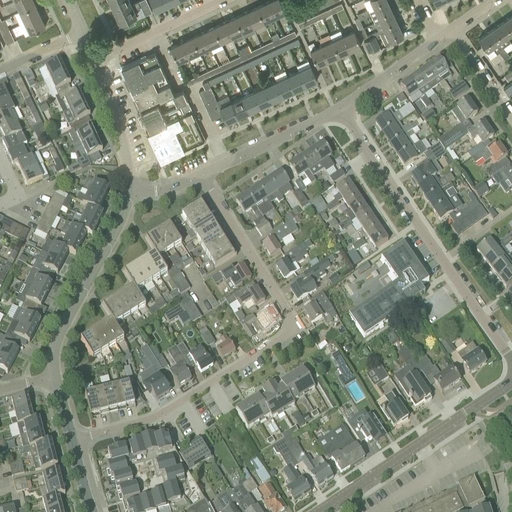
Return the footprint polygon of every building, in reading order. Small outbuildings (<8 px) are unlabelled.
[(17,0),(15,1),(20,12),(35,5),(32,0),(17,0)] [(113,8),(115,13),(131,6),(131,5),(128,0),(113,0),(110,2),(110,3),(108,3),(111,9),(113,8)] [(131,6),(115,13),(115,14),(114,15),(116,20),(118,20),(120,25),(136,17),(133,11),(140,8),(144,16),(152,12),(145,0),(141,0),(131,5),(131,6)] [(164,0),(150,0),(155,11),(167,5),(164,0)] [(285,13),(279,0),(272,0),(267,2),(274,18),(285,13)] [(310,0),(307,2),(312,12),(318,10),(313,0),(310,0)] [(313,0),(318,10),(324,7),(320,0),(313,0)] [(369,0),(375,10),(388,3),(386,0),(369,0)] [(267,2),(256,7),(263,23),(274,18),(267,2)] [(302,4),(307,15),(312,12),(307,2),(302,4)] [(332,13),(343,8),(341,3),(330,9),(332,13)] [(388,3),(375,10),(380,20),(393,14),(388,3)] [(296,7),(301,18),(307,15),(302,4),(296,7)] [(19,25),(25,22),(40,15),(35,5),(20,12),(14,14),(19,25)] [(256,7),(246,12),(253,28),(263,23),(256,7)] [(290,10),(291,10),(295,20),(301,18),(296,7),(290,10)] [(322,18),(332,13),(330,9),(319,14),(322,18)] [(365,18),(371,15),(368,9),(362,12),(365,18)] [(246,12),(235,17),(242,33),(244,37),(255,32),(253,28),(246,12)] [(359,20),(365,18),(362,12),(357,14),(359,20)] [(322,18),(319,14),(309,19),(311,23),(322,18)] [(385,31),(398,25),(393,14),(380,20),(374,23),(378,31),(372,33),(375,39),(381,37),(379,34),(385,31)] [(45,27),(40,15),(25,22),(30,34),(45,27)] [(242,33),(235,17),(224,23),(232,38),(234,42),(238,40),(236,36),(242,33)] [(0,31),(1,33),(9,30),(4,19),(1,21),(0,21),(0,31)] [(297,24),(300,29),(311,23),(309,19),(297,24)] [(506,38),(511,33),(511,25),(508,19),(498,26),(506,38)] [(224,23),(214,28),(221,43),(225,41),(232,38),(224,23)] [(398,25),(385,31),(390,42),(404,36),(398,25)] [(500,49),(503,47),(510,43),(506,38),(498,26),(488,33),(500,49)] [(210,48),(221,43),(214,28),(203,33),(210,48)] [(360,29),(365,40),(368,39),(367,36),(366,33),(364,28),(360,29)] [(14,41),(9,30),(1,33),(6,45),(14,41)] [(354,31),(343,36),(350,51),(361,46),(354,31)] [(294,32),(283,37),(285,42),(296,37),(294,32)] [(192,38),(200,53),(210,48),(203,33),(192,38)] [(368,39),(365,40),(364,41),(369,52),(379,47),(375,39),(372,33),(367,36),(368,39)] [(500,49),(488,33),(478,40),(487,52),(485,53),(490,59),(499,53),(498,51),(500,49)] [(332,41),(339,56),(350,51),(343,36),(332,41)] [(273,42),(272,42),(275,47),(285,42),(283,37),(273,42)] [(182,43),(189,58),(200,53),(192,38),(182,43)] [(288,49),(299,43),(298,39),(286,45),(288,49)] [(328,61),(339,56),(332,41),(321,46),(328,61)] [(275,47),(272,42),(262,47),(264,52),(275,47)] [(171,48),(178,63),(189,58),(182,43),(171,48)] [(511,45),(510,43),(503,47),(506,52),(511,48),(511,45)] [(277,54),(288,49),(286,45),(275,50),(277,54)] [(248,46),(237,51),(240,57),(251,52),(248,46)] [(310,51),(317,66),(328,61),(321,46),(310,51)] [(262,47),(251,52),(253,57),(264,52),(262,47)] [(499,53),(501,56),(506,52),(503,47),(500,49),(498,51),(499,53)] [(275,50),(264,55),(266,59),(277,54),(275,50)] [(243,61),(253,57),(251,52),(240,57),(243,61)] [(503,59),(505,60),(505,61),(507,59),(510,57),(506,52),(501,56),(503,59)] [(121,69),(140,110),(174,94),(155,53),(121,69)] [(501,56),(499,53),(490,59),(494,65),(503,59),(501,56)] [(253,61),(254,65),(266,59),(264,55),(253,61)] [(221,60),(223,65),(219,67),(221,71),(232,66),(230,62),(227,56),(221,60)] [(243,61),(240,57),(230,62),(232,66),(243,61)] [(50,60),(42,64),(45,69),(52,65),(50,60)] [(439,60),(429,67),(441,83),(443,82),(451,77),(439,60)] [(50,80),(65,73),(60,61),(52,65),(45,69),(49,77),(50,80)] [(243,70),(254,65),(253,61),(241,66),(243,70)] [(298,70),(305,86),(317,80),(310,65),(298,70)] [(241,66),(230,71),(232,75),(243,70),(241,66)] [(219,67),(208,72),(211,76),(221,71),(219,67)] [(431,90),(439,85),(442,89),(446,87),(443,82),(441,83),(429,67),(420,73),(431,90)] [(294,91),(305,86),(298,70),(287,76),(294,91)] [(230,71),(219,77),(221,80),(232,75),(230,71)] [(198,77),(200,81),(211,76),(208,72),(198,77)] [(50,80),(44,83),(52,100),(56,98),(58,97),(59,97),(61,96),(61,95),(69,92),(66,86),(71,84),(65,73),(50,80)] [(420,73),(410,80),(418,92),(421,97),(424,95),(427,100),(428,100),(435,95),(431,90),(420,73)] [(276,81),(283,96),(294,91),(287,76),(276,81)] [(198,77),(187,82),(189,86),(200,81),(198,77)] [(219,77),(211,80),(208,82),(210,86),(221,80),(219,77)] [(15,83),(20,92),(21,94),(26,91),(21,80),(15,83)] [(410,80),(400,87),(412,104),(419,99),(419,98),(421,97),(418,92),(410,80)] [(0,103),(9,99),(3,87),(8,85),(6,81),(0,83),(0,103)] [(276,81),(265,86),(272,101),(283,96),(276,81)] [(511,93),(511,83),(503,89),(508,96),(511,93)] [(265,86),(254,92),(261,107),(272,101),(265,86)] [(210,87),(205,90),(199,93),(201,98),(213,93),(210,87)] [(449,94),(453,100),(463,93),(459,87),(449,94)] [(61,96),(59,97),(62,102),(64,101),(69,112),(85,105),(79,94),(75,96),(72,90),(69,92),(61,95),(61,96)] [(21,94),(24,101),(30,99),(26,91),(21,94)] [(174,94),(140,110),(145,121),(187,101),(182,91),(174,94)] [(261,107),(254,92),(242,97),(250,112),(261,107)] [(201,98),(204,104),(215,98),(213,93),(201,98)] [(424,95),(421,97),(419,98),(419,99),(422,103),(427,100),(424,95)] [(242,97),(231,102),(238,117),(250,112),(242,97)] [(218,104),(215,98),(204,104),(207,109),(218,104)] [(9,99),(0,103),(0,117),(11,112),(11,113),(15,111),(9,99)] [(231,102),(229,99),(218,104),(221,110),(223,115),(227,123),(238,117),(231,102)] [(426,108),(428,107),(430,110),(433,108),(431,105),(427,100),(422,103),(426,108)] [(192,110),(187,101),(145,121),(150,130),(183,114),(192,110)] [(450,112),(455,119),(459,125),(476,113),(467,101),(456,108),(450,112)] [(32,116),(36,114),(31,103),(26,105),(27,109),(29,108),(32,116)] [(49,111),(46,103),(38,107),(41,114),(49,111)] [(207,109),(209,115),(221,110),(218,104),(207,109)] [(72,131),(73,131),(85,125),(88,124),(86,118),(90,116),(85,105),(69,112),(64,115),(72,131)] [(382,134),(383,134),(399,124),(398,123),(414,112),(409,105),(393,116),(389,110),(384,114),(386,116),(375,124),(382,134)] [(0,129),(1,131),(16,123),(22,120),(17,109),(15,111),(11,113),(11,112),(0,117),(0,129)] [(183,114),(150,130),(164,160),(206,141),(192,110),(183,114)] [(212,121),(223,115),(221,110),(209,115),(212,121)] [(435,116),(430,110),(420,116),(425,123),(435,116)] [(41,124),(36,114),(32,116),(37,127),(41,124)] [(52,121),(46,123),(49,130),(55,127),(52,121)] [(21,135),(16,123),(1,131),(6,142),(21,135)] [(390,145),(415,129),(418,127),(416,123),(410,126),(409,124),(402,129),(399,124),(383,134),(390,145)] [(481,145),(484,142),(492,137),(483,124),(466,135),(471,142),(477,138),(481,145)] [(72,131),(68,133),(73,144),(79,142),(81,147),(97,140),(91,129),(87,130),(85,125),(73,131),(72,131)] [(446,134),(437,141),(439,144),(441,146),(461,131),(458,126),(446,134)] [(42,138),(47,136),(44,129),(39,131),(42,138)] [(413,145),(409,139),(414,136),(414,135),(418,133),(415,129),(390,145),(397,156),(413,145)] [(444,151),(453,145),(465,137),(461,131),(441,146),(443,149),(444,151)] [(23,147),(26,145),(21,135),(6,142),(2,143),(8,155),(23,147)] [(46,145),(51,143),(47,136),(42,138),(46,145)] [(79,164),(81,169),(90,165),(87,158),(102,151),(97,140),(81,147),(73,151),(79,164)] [(414,146),(413,145),(397,156),(398,157),(397,157),(404,168),(416,159),(423,155),(427,152),(420,142),(414,146)] [(499,172),(504,169),(509,165),(504,159),(506,158),(498,146),(497,146),(494,142),(484,149),(471,158),(475,165),(481,160),(483,163),(491,158),(495,165),(484,172),(489,179),(490,178),(499,172)] [(311,152),(323,170),(325,173),(334,167),(328,158),(330,156),(322,144),(311,152)] [(443,149),(441,146),(439,144),(427,152),(423,155),(426,160),(443,149)] [(471,158),(484,149),(481,145),(468,154),(471,158)] [(13,166),(16,164),(28,159),(23,147),(8,155),(13,166)] [(426,160),(430,165),(435,162),(446,154),(444,151),(443,149),(426,160)] [(58,158),(54,151),(50,154),(53,160),(58,158)] [(312,177),(323,170),(311,152),(300,159),(312,177)] [(28,159),(16,164),(22,176),(37,168),(37,167),(43,165),(38,153),(31,156),(32,157),(28,159)] [(53,160),(56,167),(53,168),(56,174),(64,170),(58,158),(53,160)] [(289,167),(294,175),(297,179),(303,174),(310,185),(315,181),(312,177),(300,159),(289,167)] [(417,188),(418,188),(435,177),(442,172),(435,162),(430,165),(423,170),(419,172),(411,178),(412,180),(410,181),(414,187),(416,186),(417,188)] [(70,175),(81,169),(79,164),(68,170),(70,175)] [(37,168),(22,176),(27,187),(42,179),(37,168)] [(511,169),(506,173),(504,169),(499,172),(490,178),(496,187),(505,181),(510,188),(511,187),(511,169)] [(340,171),(332,176),(329,178),(333,184),(344,176),(340,171)] [(280,172),(269,179),(277,192),(281,197),(292,190),(288,184),(280,172)] [(435,177),(418,188),(426,199),(447,185),(443,179),(438,182),(435,177)] [(88,193),(103,200),(109,189),(89,179),(83,190),(88,193)] [(269,179),(258,187),(267,201),(273,197),(278,204),(283,201),(281,198),(281,197),(277,192),(269,179)] [(298,190),(300,194),(306,190),(299,180),(294,183),(298,190)] [(338,194),(333,198),(335,201),(335,200),(337,203),(342,200),(354,192),(348,182),(339,187),(335,190),(338,194)] [(324,184),(319,187),(323,193),(328,189),(324,184)] [(453,188),(450,184),(447,185),(426,199),(433,210),(449,200),(455,196),(451,190),(453,188)] [(472,190),(478,199),(488,193),(482,184),(472,190)] [(267,201),(258,187),(246,194),(258,212),(261,215),(268,211),(269,213),(273,210),(270,204),(269,205),(267,201)] [(308,205),(300,194),(298,190),(293,194),(303,209),(308,205)] [(354,192),(342,200),(349,210),(361,202),(354,192)] [(98,211),(103,200),(88,193),(85,198),(79,195),(76,200),(83,204),(88,206),(98,211)] [(253,215),(258,212),(246,194),(235,202),(243,215),(250,210),(253,215)] [(65,201),(66,200),(54,195),(52,200),(63,205),(65,201)] [(475,201),(476,200),(472,195),(467,198),(471,204),(475,201)] [(319,215),(327,210),(325,207),(319,197),(312,201),(315,205),(313,206),(319,215)] [(52,200),(49,205),(60,210),(62,208),(62,207),(63,205),(52,200)] [(334,209),(339,206),(335,200),(335,201),(330,204),(334,209)] [(457,211),(449,200),(433,210),(434,211),(433,212),(440,222),(457,211)] [(479,207),(475,201),(471,204),(459,212),(463,218),(465,217),(470,214),(475,210),(479,207)] [(349,210),(355,220),(367,212),(361,202),(349,210)] [(181,216),(186,223),(206,211),(201,203),(181,216)] [(329,213),(334,209),(330,204),(325,207),(327,210),(329,213)] [(47,210),(58,216),(60,210),(49,205),(47,210)] [(82,218),(97,225),(103,214),(98,211),(88,206),(82,218)] [(481,220),(486,216),(479,207),(475,210),(481,220)] [(301,213),(298,208),(291,212),(295,217),(301,213)] [(44,215),(55,221),(58,216),(47,210),(44,215)] [(470,214),(476,223),(481,220),(475,210),(470,214)] [(186,223),(191,231),(211,218),(206,211),(186,223)] [(367,212),(355,220),(362,230),(374,221),(367,212)] [(295,218),(292,213),(286,217),(288,222),(295,218)] [(465,217),(472,226),(476,223),(470,214),(465,217)] [(41,220),(53,226),(55,221),(44,215),(41,220)] [(299,216),(294,219),(298,225),(303,221),(299,216)] [(257,220),(252,223),(255,228),(254,228),(257,233),(267,226),(261,217),(257,220)] [(460,220),(467,230),(472,226),(465,217),(463,218),(460,220)] [(71,226),(87,234),(92,236),(97,225),(82,218),(80,223),(74,220),(71,225),(71,226)] [(216,226),(211,218),(191,231),(195,239),(216,226)] [(8,221),(3,219),(0,224),(0,231),(2,233),(8,221)] [(39,225),(50,231),(53,226),(41,220),(39,225)] [(347,229),(352,225),(349,220),(344,224),(347,229)] [(467,230),(460,220),(455,224),(462,233),(467,230)] [(2,233),(4,234),(7,235),(13,224),(8,221),(2,233)] [(270,258),(278,252),(279,252),(276,247),(282,243),(281,241),(297,231),(291,221),(269,235),(272,239),(262,245),(270,258)] [(374,221),(362,230),(368,239),(381,231),(374,221)] [(66,237),(81,245),(87,234),(71,226),(71,225),(66,223),(60,234),(66,237)] [(174,250),(181,245),(171,228),(168,223),(160,228),(174,250)] [(12,238),(18,227),(13,224),(7,235),(12,238)] [(340,230),(342,232),(347,229),(344,224),(338,227),(340,230)] [(450,227),(457,237),(462,233),(455,224),(450,227)] [(36,231),(47,236),(50,231),(39,225),(36,231)] [(200,246),(221,234),(216,226),(195,239),(200,246)] [(271,231),(267,226),(257,233),(261,238),(271,231)] [(23,229),(18,227),(12,238),(17,241),(23,229)] [(160,228),(153,233),(166,254),(174,250),(160,228)] [(17,241),(22,243),(28,232),(23,229),(17,241)] [(375,250),(379,247),(387,241),(381,231),(368,239),(375,250)] [(145,238),(154,252),(158,259),(166,254),(153,233),(145,238)] [(205,254),(225,241),(221,234),(200,246),(205,254)] [(76,255),(81,245),(66,237),(61,247),(61,248),(68,252),(76,255)] [(365,245),(362,240),(357,243),(360,249),(365,245)] [(475,251),(483,261),(497,250),(489,240),(475,251)] [(48,256),(48,255),(63,263),(68,252),(61,248),(61,247),(54,244),(47,241),(42,252),(48,256)] [(210,262),(230,249),(225,241),(205,254),(210,262)] [(312,246),(309,241),(291,252),(291,251),(282,257),(285,262),(276,268),(283,280),(299,270),(296,265),(303,260),(300,255),(307,251),(307,250),(312,246)] [(504,241),(499,245),(501,247),(497,250),(483,261),(490,270),(509,256),(503,249),(508,246),(504,241)] [(355,252),(360,249),(357,243),(352,247),(353,249),(355,252)] [(397,283),(348,317),(363,339),(413,305),(412,303),(425,294),(424,293),(424,294),(419,287),(428,281),(403,244),(381,259),(397,283)] [(190,245),(185,248),(189,253),(194,250),(190,245)] [(230,249),(210,262),(215,269),(235,257),(230,249)] [(354,266),(362,261),(358,256),(355,252),(353,249),(346,254),(354,266)] [(14,262),(17,255),(12,252),(9,260),(14,262)] [(41,252),(33,268),(51,277),(53,272),(57,274),(63,263),(48,255),(48,256),(42,252),(41,252)] [(146,257),(159,279),(167,274),(158,259),(154,252),(146,257)] [(18,262),(23,264),(25,265),(28,260),(21,256),(18,262)] [(297,302),(306,297),(307,296),(316,290),(313,285),(319,281),(318,280),(325,276),(323,272),(330,268),(328,264),(334,261),(332,256),(319,264),(311,269),(302,275),(305,280),(289,290),(297,302)] [(509,256),(490,270),(498,279),(511,268),(511,259),(509,256)] [(138,262),(151,283),(159,279),(146,257),(138,262)] [(180,260),(182,264),(185,268),(193,264),(190,259),(187,261),(185,257),(180,260)] [(179,259),(172,264),(174,269),(177,273),(179,272),(185,268),(182,264),(180,260),(179,259)] [(131,266),(144,288),(151,283),(138,262),(131,266)] [(367,263),(357,270),(360,275),(370,268),(367,263)] [(123,271),(132,286),(136,293),(144,288),(131,266),(123,271)] [(7,277),(10,270),(5,267),(2,274),(7,277)] [(234,273),(230,267),(219,274),(211,279),(215,286),(222,281),(225,285),(230,282),(235,290),(241,286),(241,285),(250,279),(243,267),(234,273)] [(51,277),(33,268),(24,285),(46,296),(52,285),(48,282),(51,277)] [(511,268),(498,279),(505,289),(511,283),(511,268)] [(182,277),(179,272),(177,273),(174,269),(167,274),(169,278),(172,283),(182,277)] [(185,281),(182,277),(172,283),(175,287),(185,281)] [(187,285),(185,281),(175,287),(177,291),(187,285)] [(20,283),(15,294),(18,296),(26,300),(23,305),(34,310),(37,305),(41,307),(46,296),(24,285),(20,283)] [(190,290),(187,285),(177,291),(178,293),(180,296),(190,290)] [(132,286),(124,291),(138,313),(145,308),(136,293),(132,286)] [(257,289),(247,295),(243,289),(235,294),(225,301),(229,307),(236,303),(240,309),(251,302),(254,307),(255,307),(264,301),(257,289)] [(124,291),(117,295),(130,317),(138,313),(124,291)] [(177,291),(170,295),(173,300),(180,296),(178,293),(177,291)] [(173,300),(170,295),(169,294),(163,298),(166,304),(173,300)] [(180,305),(189,299),(186,294),(177,300),(180,305)] [(331,321),(334,319),(336,317),(322,294),(310,301),(313,306),(304,312),(311,324),(320,319),(321,318),(327,314),(331,321)] [(130,317),(117,295),(109,300),(122,322),(130,317)] [(16,301),(23,305),(26,300),(18,296),(16,301)] [(207,301),(213,310),(218,307),(212,298),(207,301)] [(154,304),(158,311),(165,306),(161,299),(154,304)] [(192,304),(189,299),(180,305),(183,310),(192,304)] [(109,300),(101,305),(110,320),(114,327),(116,329),(119,327),(124,325),(122,322),(109,300)] [(195,309),(192,304),(183,310),(185,314),(186,314),(195,309)] [(12,321),(13,321),(20,325),(35,332),(41,321),(37,319),(40,313),(34,310),(23,305),(20,311),(18,309),(12,321)] [(180,305),(163,315),(168,324),(177,318),(185,314),(183,310),(180,305)] [(155,306),(147,311),(151,316),(158,312),(155,306)] [(441,306),(422,319),(426,325),(445,312),(441,306)] [(198,314),(195,309),(186,314),(189,319),(198,314)] [(243,320),(238,323),(244,331),(249,340),(254,337),(248,328),(252,325),(257,333),(261,331),(262,333),(277,323),(270,311),(255,320),(252,316),(245,321),(244,321),(243,320)] [(235,317),(238,323),(243,320),(244,321),(245,321),(240,313),(235,317)] [(191,324),(201,318),(198,314),(189,319),(191,324)] [(102,324),(115,346),(123,341),(116,329),(110,320),(102,324)] [(20,325),(13,321),(4,338),(6,339),(12,341),(17,344),(22,347),(25,341),(29,343),(35,332),(20,325)] [(115,346),(102,324),(95,329),(108,350),(115,346)] [(87,334),(100,355),(108,350),(95,329),(87,334)] [(201,336),(208,347),(214,343),(208,332),(201,336)] [(392,333),(386,337),(391,345),(398,341),(392,333)] [(100,355),(87,334),(79,338),(92,359),(100,355)] [(15,349),(17,344),(12,341),(6,339),(4,338),(0,335),(0,355),(13,362),(19,351),(15,349)] [(455,335),(441,344),(448,356),(454,352),(450,345),(458,340),(455,335)] [(216,351),(217,352),(222,360),(234,353),(224,337),(219,340),(223,346),(216,351)] [(316,347),(320,352),(328,347),(324,342),(316,347)] [(182,344),(176,349),(178,352),(179,354),(189,370),(195,366),(196,367),(200,374),(212,366),(213,366),(207,356),(206,356),(205,357),(200,348),(189,355),(182,344)] [(456,356),(464,367),(469,375),(485,364),(471,344),(466,348),(466,349),(456,356)] [(152,368),(139,376),(144,385),(143,385),(145,387),(148,393),(150,392),(151,393),(156,401),(168,393),(163,385),(159,378),(158,379),(156,375),(162,371),(154,359),(149,351),(146,346),(140,350),(152,368)] [(405,349),(399,353),(405,363),(411,359),(405,349)] [(190,371),(179,354),(171,359),(175,366),(168,371),(178,388),(191,380),(188,375),(191,373),(190,371)] [(0,355),(0,377),(1,378),(4,372),(7,374),(13,362),(0,355)] [(162,371),(168,367),(160,356),(154,359),(162,371)] [(433,382),(435,385),(441,394),(459,381),(445,360),(440,364),(446,373),(441,377),(434,367),(432,368),(429,363),(428,363),(425,358),(416,365),(425,379),(430,375),(434,381),(433,382)] [(344,382),(351,377),(344,365),(337,370),(344,382)] [(381,383),(388,378),(379,365),(373,370),(381,383)] [(314,389),(307,378),(302,369),(291,376),(302,394),(307,391),(308,393),(314,389)] [(431,400),(414,375),(399,385),(414,407),(423,401),(425,404),(431,400)] [(279,383),(281,386),(291,403),(292,403),(297,399),(296,398),(302,394),(291,376),(279,383)] [(109,415),(117,413),(111,389),(110,382),(101,385),(103,391),(109,415)] [(129,384),(120,387),(126,411),(135,409),(133,401),(141,399),(138,390),(131,392),(129,384)] [(281,386),(273,391),(270,386),(267,387),(281,411),(287,407),(288,409),(294,406),(292,403),(291,403),(281,386)] [(120,387),(111,389),(117,413),(126,411),(120,387)] [(265,396),(260,399),(270,416),(269,416),(271,420),(277,416),(276,414),(281,411),(267,387),(261,391),(265,396)] [(91,420),(100,418),(94,393),(92,389),(84,391),(84,393),(85,396),(91,420)] [(103,391),(94,393),(100,418),(109,415),(103,391)] [(407,418),(391,393),(383,398),(387,403),(379,408),(382,411),(381,411),(388,421),(388,420),(393,428),(401,423),(401,424),(407,420),(406,419),(407,418)] [(258,396),(246,403),(257,421),(263,418),(264,419),(269,416),(270,416),(260,399),(258,396)] [(11,401),(14,413),(31,409),(28,397),(11,401)] [(246,403),(235,410),(247,430),(252,426),(251,425),(257,421),(246,403)] [(12,426),(16,425),(34,421),(31,409),(14,413),(16,419),(10,421),(12,426)] [(307,415),(302,418),(306,423),(310,420),(307,415)] [(352,420),(347,423),(355,436),(359,443),(360,444),(359,442),(364,439),(366,443),(371,440),(374,444),(384,438),(377,427),(370,416),(356,426),(352,420)] [(16,425),(20,437),(26,436),(26,435),(42,431),(39,419),(34,421),(16,425)] [(277,431),(273,424),(268,427),(273,434),(277,431)] [(26,436),(20,437),(23,449),(28,448),(28,447),(45,443),(42,431),(26,435),(26,436)] [(330,434),(317,443),(328,460),(331,458),(341,473),(363,459),(347,433),(335,441),(330,434)] [(186,511),(203,501),(205,500),(200,492),(177,455),(175,453),(174,450),(172,450),(170,444),(171,443),(168,434),(154,438),(154,435),(140,439),(141,440),(128,444),(124,445),(121,446),(117,448),(108,450),(111,464),(107,465),(111,479),(113,478),(116,491),(119,490),(123,503),(125,502),(128,511),(186,511)] [(292,435),(282,441),(296,463),(301,460),(310,474),(308,475),(312,480),(317,488),(332,478),(327,470),(323,465),(320,460),(318,459),(312,463),(307,456),(304,457),(296,445),(299,443),(293,434),(292,435)] [(189,472),(211,458),(199,439),(188,446),(189,448),(178,455),(189,472)] [(282,484),(285,489),(285,490),(294,504),(310,493),(301,479),(300,480),(291,467),(296,463),(282,441),(272,447),(276,454),(279,455),(288,468),(282,472),(288,481),(282,484)] [(31,459),(32,459),(54,454),(51,442),(45,443),(28,447),(28,448),(31,459)] [(54,454),(32,459),(35,472),(57,466),(54,454)] [(21,463),(9,466),(10,472),(22,469),(21,463)] [(12,477),(22,475),(24,474),(22,469),(10,472),(12,477)] [(270,479),(263,469),(255,474),(262,484),(270,479)] [(241,472),(247,482),(253,491),(257,489),(244,470),(241,472)] [(42,475),(45,487),(62,483),(59,471),(49,473),(42,475)] [(488,511),(488,509),(486,510),(482,500),(484,499),(482,496),(475,477),(457,485),(459,488),(406,511),(488,511)] [(25,479),(13,482),(15,488),(27,485),(25,479)] [(246,496),(248,495),(253,491),(247,482),(246,482),(240,486),(244,493),(246,496)] [(45,487),(48,499),(59,497),(65,495),(62,483),(45,487)] [(16,494),(26,491),(28,491),(27,485),(15,488),(16,494)] [(263,504),(267,509),(268,511),(270,510),(270,511),(280,511),(284,510),(269,485),(262,490),(268,501),(263,504)] [(243,511),(239,505),(237,501),(230,490),(216,500),(216,501),(208,506),(211,511),(243,511)] [(243,497),(237,501),(239,505),(243,511),(257,511),(249,499),(246,495),(246,496),(244,493),(243,497)] [(42,501),(44,511),(50,511),(62,509),(59,497),(48,499),(42,501)] [(210,511),(203,501),(186,511),(210,511)]
